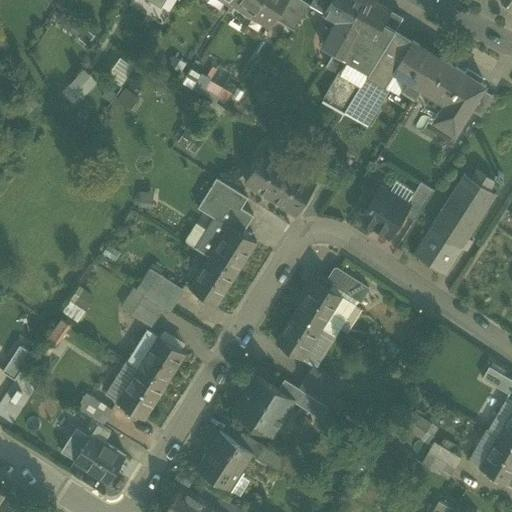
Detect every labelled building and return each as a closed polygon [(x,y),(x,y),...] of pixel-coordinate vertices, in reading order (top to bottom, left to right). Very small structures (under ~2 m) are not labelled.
[(233,0),(233,1),(234,2),(235,1),(269,23),(269,24),(270,25),(275,18),(285,0),(233,0)] [(310,4),(302,0),(285,0),(275,18),(294,30),(310,4)] [(312,0),(310,4),(324,13),(331,0),(312,0)] [(331,0),(324,13),(336,20),(322,45),(334,52),(362,0),(331,0)] [(388,10),(370,0),(362,0),(334,52),(326,66),(338,72),(346,59),(347,60),(346,61),(368,73),(395,30),(382,22),(388,10)] [(382,22),(395,30),(402,17),(389,9),(388,10),(382,22)] [(440,57),(395,30),(368,73),(368,74),(384,85),(393,70),(408,79),(401,89),(415,97),(422,86),(440,57)] [(463,72),(440,57),(422,86),(445,101),(463,72)] [(339,122),(368,74),(368,73),(346,61),(347,60),(346,59),(338,72),(323,100),(334,107),(329,116),(339,122)] [(79,77),(90,88),(96,82),(84,71),(79,77)] [(485,86),(463,72),(445,101),(434,120),(455,134),(470,110),(483,89),(485,86)] [(390,88),(384,85),(368,74),(339,122),(361,135),(390,88)] [(226,100),(232,90),(204,75),(198,85),(226,100)] [(70,86),(81,97),(90,88),(79,77),(70,86)] [(115,101),(130,111),(139,97),(124,88),(115,101)] [(494,96),(483,89),(470,110),(481,116),(494,96)] [(20,104),(29,113),(38,105),(29,95),(20,104)] [(186,149),(197,156),(204,145),(193,138),(186,149)] [(316,183),(264,150),(244,181),(296,214),(316,183)] [(461,178),(413,253),(445,273),(493,199),(487,195),(495,181),(477,169),(468,183),(461,178)] [(209,188),(241,208),(247,197),(216,178),(209,188)] [(409,205),(404,214),(415,221),(434,190),(421,182),(412,195),(407,203),(409,205)] [(355,216),(389,237),(404,214),(409,205),(407,203),(412,195),(405,190),(399,198),(381,187),(369,205),(364,202),(355,216)] [(230,225),(243,233),(253,215),(241,208),(209,188),(198,208),(214,217),(195,247),(209,257),(230,225)] [(140,206),(151,206),(151,194),(140,193),(140,206)] [(209,257),(236,273),(256,241),(243,233),(230,225),(209,257)] [(189,288),(216,304),(236,273),(209,257),(189,288)] [(135,287),(163,306),(169,310),(182,289),(158,275),(155,279),(145,273),(135,287)] [(317,275),(295,311),(334,335),(354,304),(330,289),(332,285),(329,283),(330,281),(320,275),(317,275)] [(133,314),(151,326),(163,306),(135,287),(124,305),(134,312),(133,314)] [(65,316),(75,321),(80,313),(70,308),(65,316)] [(334,335),(295,311),(275,342),(312,365),(314,367),(334,335)] [(37,356),(45,360),(69,324),(62,320),(37,356)] [(138,368),(158,336),(148,329),(127,361),(138,368)] [(138,368),(166,385),(185,354),(158,336),(138,368)] [(2,372),(15,379),(32,353),(19,344),(2,372)] [(117,402),(138,368),(127,361),(106,395),(117,402)] [(341,384),(314,367),(312,365),(297,389),(327,407),(341,384)] [(482,378),(509,394),(511,388),(511,379),(489,366),(482,378)] [(117,402),(143,419),(166,385),(138,368),(117,402)] [(255,375),(232,412),(273,437),(287,416),(285,414),(293,399),(278,389),(255,375)] [(283,380),(278,389),(293,399),(298,402),(297,404),(320,418),(327,407),(297,389),(283,380)] [(77,407),(103,423),(112,410),(86,393),(77,407)] [(488,429),(511,442),(511,399),(507,397),(488,429)] [(419,412),(408,426),(425,440),(436,425),(419,412)] [(91,434),(104,443),(110,432),(97,424),(91,434)] [(60,450),(75,460),(91,434),(76,425),(60,450)] [(469,461),(507,483),(511,474),(511,442),(488,429),(469,461)] [(235,442),(219,432),(196,468),(230,489),(239,474),(253,453),(235,442)] [(241,432),(235,442),(253,453),(256,457),(279,471),(286,460),(241,432)] [(74,461),(108,483),(118,467),(125,456),(104,443),(91,434),(75,460),(74,461)] [(460,457),(434,442),(422,464),(448,479),(460,457)] [(249,481),(239,474),(230,489),(239,495),(249,481)] [(242,511),(202,487),(195,498),(217,511),(242,511)] [(179,488),(163,511),(217,511),(195,498),(179,488)] [(432,511),(458,511),(439,501),(432,511)]
